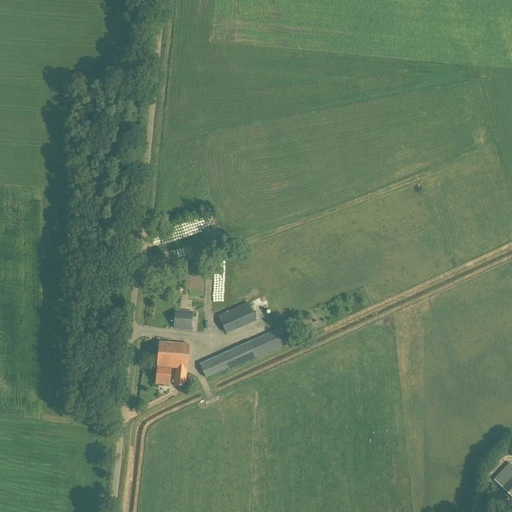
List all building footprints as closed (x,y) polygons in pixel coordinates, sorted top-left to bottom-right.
[(218,316),(226,335),(257,321),(249,303),(218,316)] [(192,311),(176,310),(174,329),(191,330),(192,311)] [(295,332),(298,339),(308,335),(308,334),(310,333),(308,328),(305,329),(305,327),(298,330),(298,331),(295,332)] [(279,329),(251,342),(258,358),(286,345),(279,329)] [(222,355),(223,357),(228,369),(229,370),(258,358),(251,342),(251,341),(222,355)] [(158,368),(171,369),(175,369),(174,387),(185,388),(193,388),(195,376),(187,375),(190,345),(159,342),(157,368),(158,368)] [(228,369),(223,357),(201,364),(206,378),(228,369)] [(170,386),(171,369),(158,368),(156,384),(170,386)] [(505,480),(500,475),(494,481),(511,497),(511,472),(511,474),(506,479),(505,480)]
